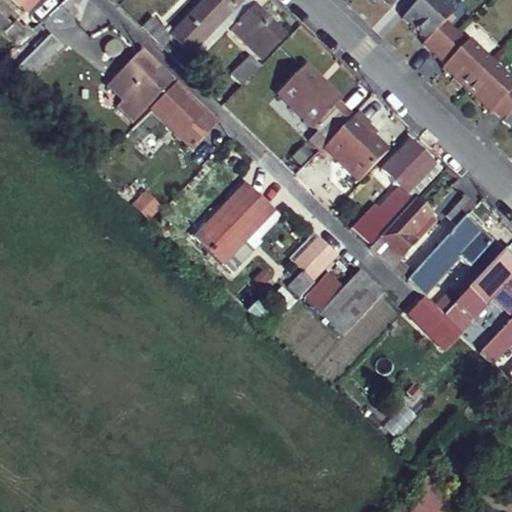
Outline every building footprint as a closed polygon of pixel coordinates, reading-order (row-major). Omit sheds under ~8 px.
[(44,0),(20,0),(33,12),(44,0)] [(181,63),(240,0),(200,0),(198,2),(197,1),(168,31),(158,22),(149,32),(181,63)] [(263,0),(249,14),(278,42),(259,62),(269,72),(289,52),(281,45),(303,23),(278,0),(263,0)] [(392,9),(400,0),(394,0),(389,6),(392,9)] [(395,13),(407,0),(400,0),(392,9),(395,13)] [(431,0),(427,0),(408,21),(411,23),(431,0)] [(450,21),(459,12),(447,0),(431,0),(411,23),(431,42),(427,46),(449,67),(446,71),(492,115),(496,111),(511,127),(511,76),(473,39),(471,42),(450,21)] [(75,41),(61,27),(27,63),(41,76),(75,41)] [(345,88),(309,53),(281,83),(322,122),(314,131),(325,142),(328,138),(357,107),(341,92),(345,88)] [(168,83),(138,54),(112,80),(142,109),(168,83)] [(249,58),(229,75),(238,85),(258,69),(249,58)] [(142,109),(112,80),(103,89),(117,103),(111,109),(127,124),(142,109)] [(200,115),(174,91),(149,117),(186,152),(200,137),(189,126),(200,115)] [(373,114),(361,103),(357,107),(328,138),(364,173),(394,142),(369,118),(373,114)] [(436,161),(412,138),(385,166),(409,189),(436,161)] [(436,161),(409,189),(422,201),(449,173),(436,161)] [(212,211),(217,216),(192,240),(223,271),(247,247),(238,238),(267,208),(240,182),(212,211)] [(469,201),(448,221),(458,232),(469,221),(479,211),(469,201)] [(434,218),(419,204),(403,220),(394,230),(375,249),(396,270),(418,247),(412,241),(434,218)] [(403,220),(390,208),(381,217),(394,230),(403,220)] [(441,224),(434,218),(412,241),(418,247),(441,224)] [(469,221),(458,232),(416,276),(409,282),(425,297),(465,256),(484,274),(504,254),(469,221)] [(333,256),(313,238),(289,263),(301,274),(292,284),(299,291),(333,256)] [(511,261),(504,254),(484,274),(445,316),(461,331),(500,289),(511,300),(511,261)] [(409,282),(416,276),(411,271),(405,278),(409,282)] [(343,290),(326,274),(302,299),(330,326),(368,287),(356,276),(343,290)] [(342,338),(380,299),(368,287),(330,326),(342,338)] [(275,315),(260,301),(250,312),(265,326),(275,315)]
